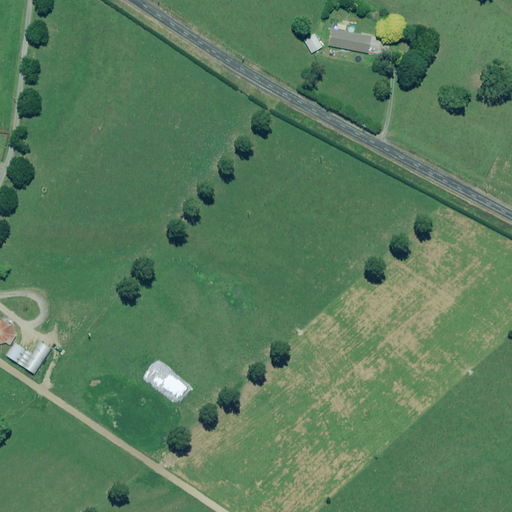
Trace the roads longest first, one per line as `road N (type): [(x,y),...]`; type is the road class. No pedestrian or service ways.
road 1 (unclassified): [(133,0),(263,83),(511,216)]
road 2 (track): [(222,511),(0,362)]
